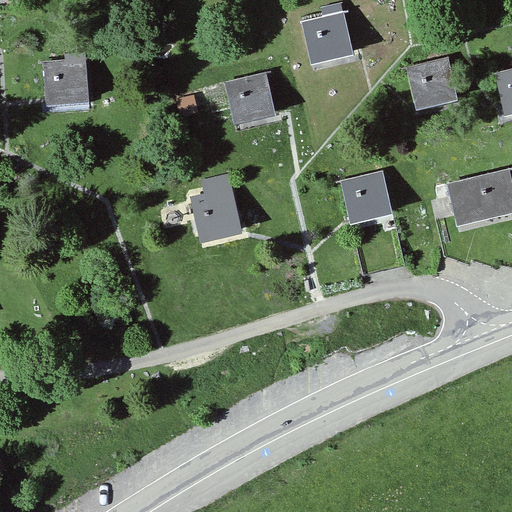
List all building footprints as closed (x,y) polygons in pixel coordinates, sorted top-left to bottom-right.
[(343,12),(301,22),(309,54),(351,44),(343,12)] [(46,100),(46,106),(89,103),(85,59),(82,59),(81,51),(64,53),(64,61),(43,62),(46,100)] [(416,110),(458,101),(448,58),(406,68),(416,110)] [(511,69),(495,74),(504,112),(511,110),(511,69)] [(266,73),(224,82),(232,114),(273,105),(266,73)] [(511,201),(511,181),(509,169),(447,184),(454,215),(511,201)] [(341,181),(348,213),(390,203),(382,171),(341,181)] [(191,200),(198,232),(240,222),(230,183),(210,188),(212,195),(191,200)] [(396,228),(354,238),(361,269),(403,259),(396,228)]
